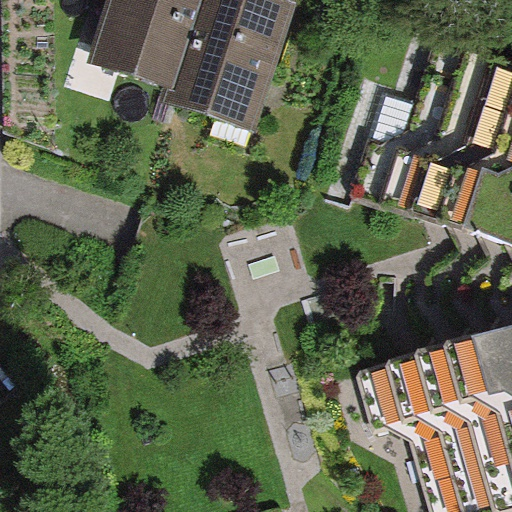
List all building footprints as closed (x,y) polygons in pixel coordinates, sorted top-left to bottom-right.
[(203,0),(120,0),(102,56),(176,81),(203,0)] [(285,9),(257,0),(203,0),(176,81),(171,97),(247,123),(285,9)] [(466,56),(426,43),(376,199),(417,212),(466,56)] [(507,69),(466,56),(417,212),(457,225),(507,69)] [(511,192),(511,70),(507,69),(457,225),(497,238),(511,192)] [(511,192),(497,238),(511,242),(511,192)] [(470,344),(511,488),(511,342),(509,333),(470,344)] [(430,356),(476,511),(484,511),(511,504),(511,488),(470,344),(430,356)] [(391,367),(433,511),(476,511),(430,356),(391,367)]
